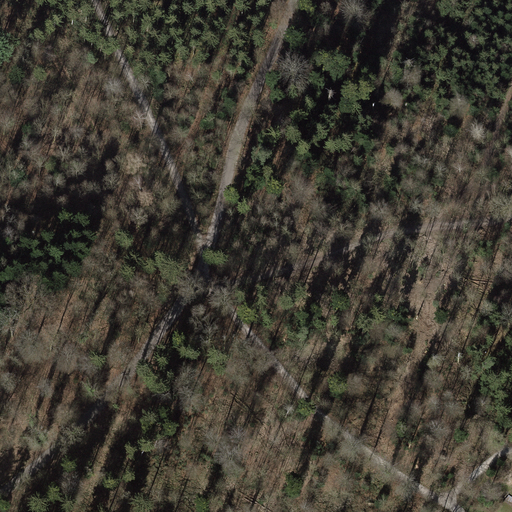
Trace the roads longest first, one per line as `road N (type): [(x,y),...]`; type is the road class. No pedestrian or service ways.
road 1 (track): [(292,0),(241,127),(201,278),(106,404),(0,500)]
road 2 (track): [(441,499),(408,484),(321,414),(201,278)]
road 3 (track): [(511,213),(387,234),(227,284),(201,278)]
road 4 (track): [(206,259),(94,0)]
